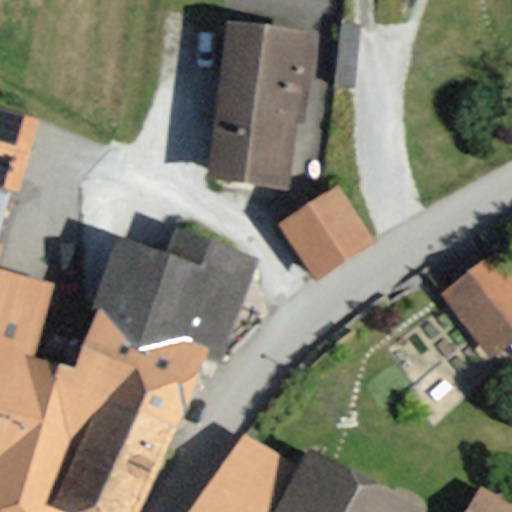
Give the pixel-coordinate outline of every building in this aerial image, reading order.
[(313,22),(224,11),(204,171),(293,182),(313,22)] [(0,184),(22,190),(39,114),(0,104),(0,184)] [(370,237),(334,179),(274,218),(310,275),(370,237)] [(164,250),(117,234),(72,366),(66,364),(56,417),(155,445),(200,343),(219,349),(252,253),(172,225),(164,250)] [(511,248),(505,239),(437,288),(484,353),(511,332),(511,248)] [(28,511),(56,417),(66,364),(37,352),(51,284),(0,265),(0,259),(5,245),(0,243),(0,511),(28,511)] [(136,511),(155,445),(56,417),(28,511),(136,511)] [(297,453),(239,425),(184,511),(418,511),(423,504),(303,442),(297,453)] [(511,511),(511,480),(485,466),(460,511),(511,511)]
